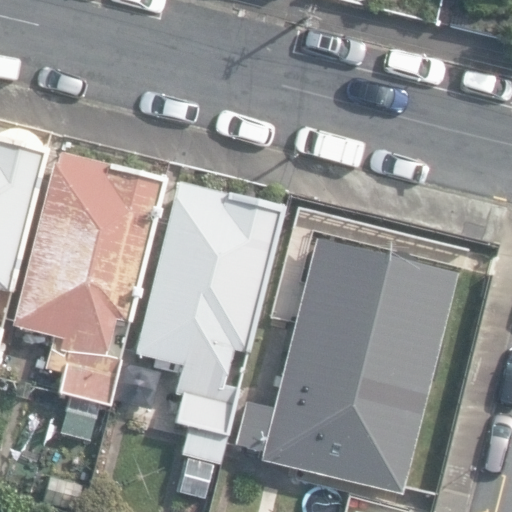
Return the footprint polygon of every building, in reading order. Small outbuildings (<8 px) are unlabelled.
[(0,332),(1,326),(0,326),(0,289),(10,292),(45,152),(36,139),(28,134),(21,131),(8,129),(0,130),(0,332)] [(59,391),(110,405),(122,359),(106,355),(116,319),(128,322),(165,179),(62,152),(59,166),(55,165),(13,325),(62,338),(61,344),(55,342),(49,368),(65,372),(59,391)] [(177,421),(228,434),(241,389),(224,384),(233,348),(244,351),(282,208),(180,180),(175,198),(174,198),(137,353),(183,365),(176,391),(185,394),(177,421)] [(433,379),(441,345),(436,344),(452,274),(311,240),(271,408),(243,401),(232,446),(259,453),(257,461),(400,495),(428,377),(433,379)] [(59,433),(89,441),(95,415),(65,407),(59,433)] [(180,455),(218,464),(225,439),(187,429),(180,455)] [(405,511),(432,511),(407,503),(405,511)]
